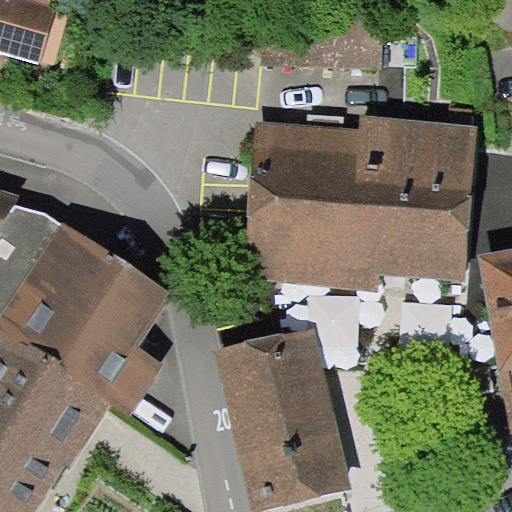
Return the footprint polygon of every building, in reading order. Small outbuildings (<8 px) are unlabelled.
[(0,0),(0,52),(39,64),(56,8),(27,0),(0,0)] [(273,14),(271,78),(391,82),(392,18),(273,14)] [(349,139),(246,126),(226,289),(365,306),(367,288),(450,299),(470,139),(351,125),(349,139)] [(0,511),(199,511),(197,482),(122,420),(163,304),(37,219),(0,207),(0,511)] [(511,260),(461,271),(479,381),(511,427),(511,260)] [(319,326),(221,347),(256,511),(354,490),(319,326)]
